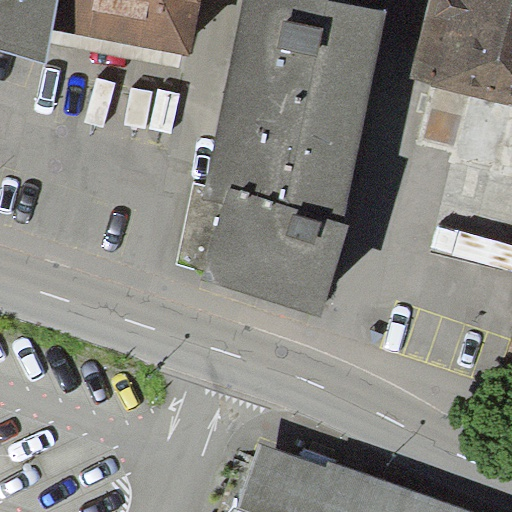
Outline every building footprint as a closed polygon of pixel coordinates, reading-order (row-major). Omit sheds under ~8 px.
[(0,0),(0,49),(45,62),(53,29),(58,0),(0,0)] [(58,0),(53,29),(190,56),(201,0),(328,0),(328,1),(388,11),(390,0),(58,0)] [(328,0),(242,0),(203,199),(224,203),(203,280),(321,317),(351,225),(344,224),(388,11),(328,1),(328,0)] [(511,0),(430,0),(410,78),(511,104),(511,0)] [(327,469),(259,445),(234,511),(469,511),(329,463),(327,469)]
